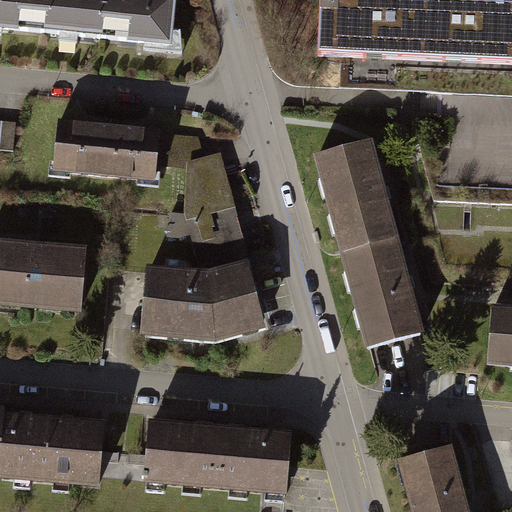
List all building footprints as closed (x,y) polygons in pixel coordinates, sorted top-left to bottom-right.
[(178,2),(153,0),(0,0),(0,33),(173,49),(178,2)] [(511,2),(438,0),(316,0),(322,0),(320,57),(511,63),(511,2)] [(511,128),(420,124),(440,206),(511,208),(511,128)] [(16,127),(0,126),(0,154),(14,155),(16,127)] [(160,137),(60,128),(55,179),(155,189),(160,137)] [(385,198),(370,144),(308,162),(331,244),(393,227),(385,198)] [(224,157),(187,164),(186,219),(204,275),(151,275),(143,342),(215,351),(268,335),(224,157)] [(331,244),(359,345),(421,328),(408,280),(393,227),(331,244)] [(86,256),(0,249),(0,310),(81,316),(86,256)] [(511,317),(491,316),(486,370),(511,372),(511,317)] [(0,476),(99,481),(102,420),(2,415),(0,451),(0,476)] [(292,446),(149,432),(144,487),(286,502),(292,446)] [(465,511),(450,453),(397,467),(409,511),(465,511)]
